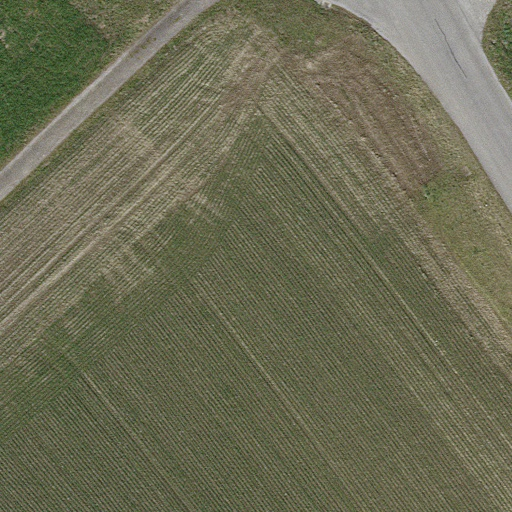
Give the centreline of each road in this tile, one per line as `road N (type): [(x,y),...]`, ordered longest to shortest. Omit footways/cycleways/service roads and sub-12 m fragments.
road 1 (track): [(0,170),(164,0)]
road 2 (unclassified): [(413,0),(511,150)]
